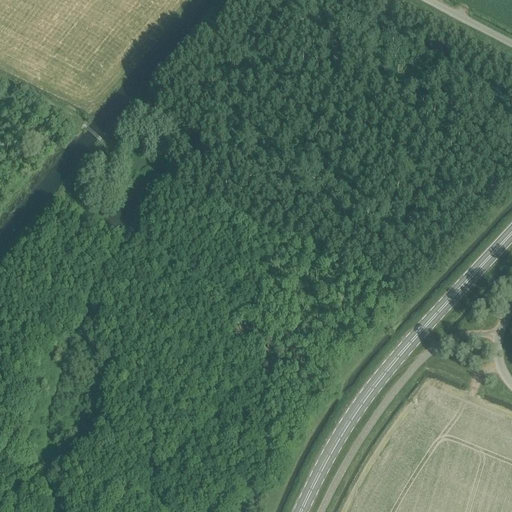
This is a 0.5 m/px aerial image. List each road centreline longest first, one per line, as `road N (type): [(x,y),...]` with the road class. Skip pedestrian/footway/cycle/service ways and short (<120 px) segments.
road 1 (secondary): [(300,511),(367,394),(511,232)]
road 2 (track): [(101,140),(219,0)]
